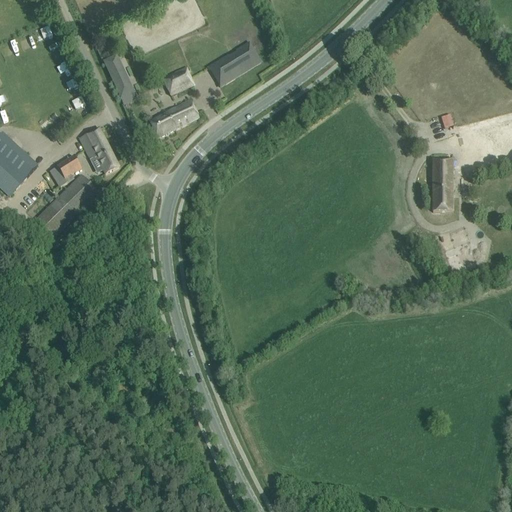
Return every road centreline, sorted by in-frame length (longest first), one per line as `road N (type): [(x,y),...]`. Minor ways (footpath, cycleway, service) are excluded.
road 1 (tertiary): [(256,511),(178,323),(164,229),(174,188)]
road 2 (tertiary): [(174,188),(202,149),(326,57),(385,0)]
road 3 (unclassified): [(174,188),(142,169),(60,0)]
